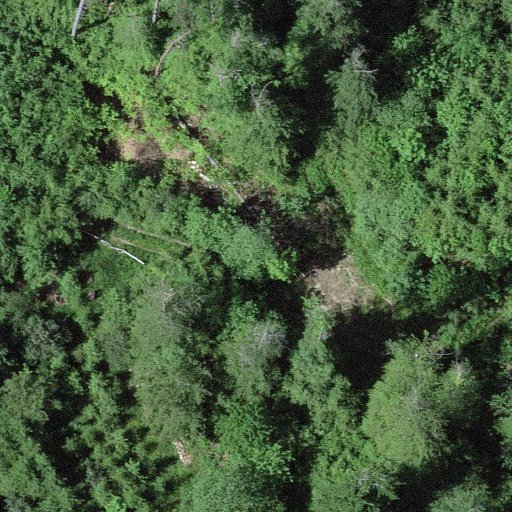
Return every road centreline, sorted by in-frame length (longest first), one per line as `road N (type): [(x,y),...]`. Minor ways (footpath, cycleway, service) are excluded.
road 1 (track): [(511,449),(421,351),(336,236),(290,96),(280,0)]
road 2 (track): [(0,198),(85,208),(421,351)]
